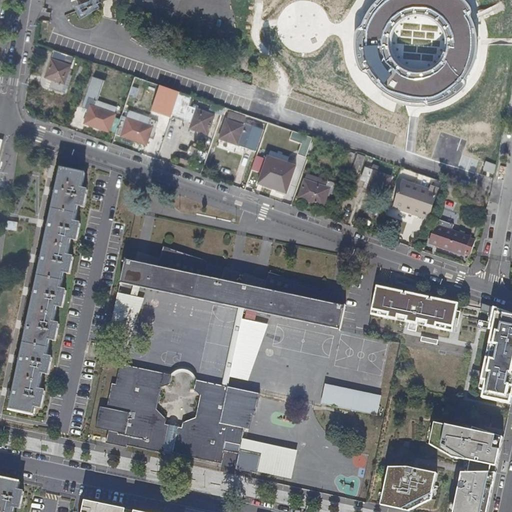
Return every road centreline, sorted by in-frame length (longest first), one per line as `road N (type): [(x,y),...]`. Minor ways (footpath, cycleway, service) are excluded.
road 1 (residential): [(114,159),(489,288)]
road 2 (residential): [(114,159),(51,469)]
road 3 (residential): [(51,469),(253,511)]
road 4 (residential): [(489,288),(511,159)]
road 5 (residential): [(0,120),(114,159)]
